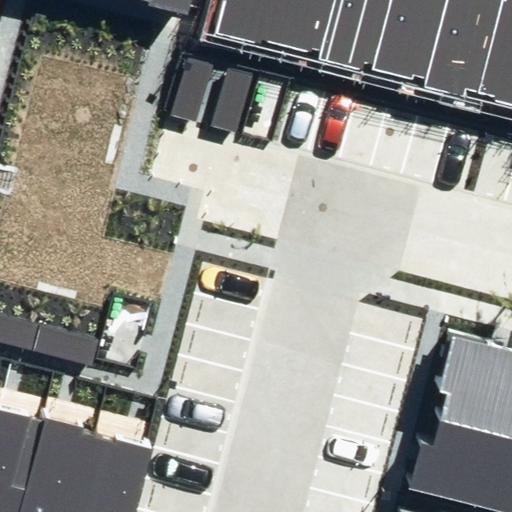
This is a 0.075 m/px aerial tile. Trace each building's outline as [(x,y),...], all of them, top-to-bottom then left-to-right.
[(232,0),(228,18),(279,32),(288,0),(232,0)] [(288,0),(279,32),(331,47),(343,0),(288,0)] [(343,0),(331,47),(382,61),(399,0),(343,0)] [(399,0),(382,61),(434,76),(455,0),(399,0)] [(455,0),(434,76),(485,90),(510,0),(455,0)] [(511,0),(510,0),(485,90),(511,97),(511,0)] [(176,102),(173,116),(306,140),(316,89),(182,65),(176,102)] [(97,339),(0,313),(0,343),(90,366),(97,339)] [(511,511),(511,349),(454,334),(439,390),(458,395),(445,443),(426,438),(412,488),(504,511),(511,511)] [(0,511),(26,511),(52,415),(0,401),(0,511)] [(26,511),(83,511),(105,429),(52,415),(26,511)] [(83,511),(140,511),(158,442),(105,429),(83,511)]
